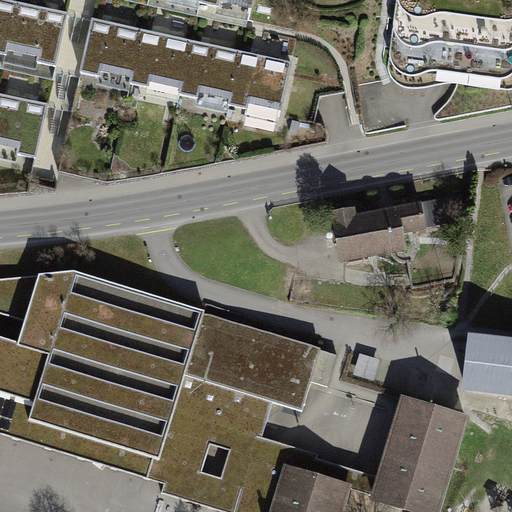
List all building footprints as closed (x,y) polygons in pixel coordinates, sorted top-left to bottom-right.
[(208,0),(157,0),(156,5),(204,16),(208,0)] [(254,0),(208,0),(204,16),(248,26),(254,0)] [(511,0),(399,0),(398,6),(391,59),(389,70),(392,81),(398,87),(405,90),(414,92),(424,92),(433,89),(445,88),(503,94),(503,90),(511,90),(511,0)] [(0,61),(9,64),(20,17),(0,12),(0,61)] [(66,27),(20,17),(9,64),(56,74),(66,27)] [(141,43),(91,33),(81,80),(132,91),(141,43)] [(193,54),(141,43),(132,91),(183,101),(193,54)] [(241,64),(193,54),(183,101),(233,112),(241,64)] [(241,64),(233,112),(277,120),(286,73),(241,64)] [(45,115),(3,106),(0,123),(0,157),(34,165),(45,115)] [(446,202),(326,223),(335,270),(400,258),(396,239),(451,228),(446,202)] [(162,491),(231,511),(237,511),(254,460),(345,488),(371,494),(376,478),(317,458),(317,454),(290,446),(262,438),(272,404),(302,413),(309,388),(311,382),(328,388),(337,356),(320,351),(321,348),(74,273),(0,280),(0,432),(155,479),(165,482),(162,491)] [(511,348),(469,343),(464,393),(511,397),(511,348)] [(440,511),(470,417),(401,395),(395,414),(376,478),(371,494),(369,500),(409,511),(440,511)] [(338,511),(345,488),(254,460),(237,511),(338,511)]
